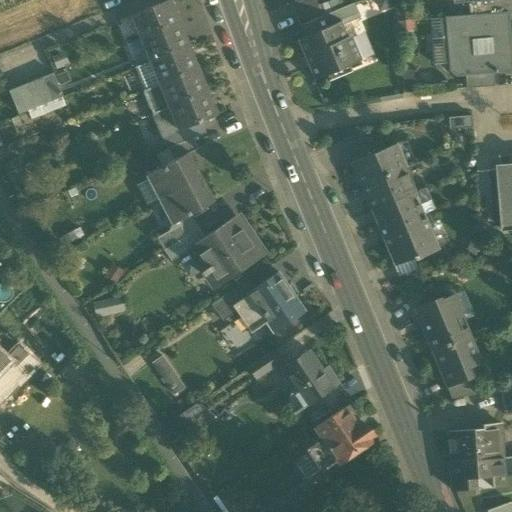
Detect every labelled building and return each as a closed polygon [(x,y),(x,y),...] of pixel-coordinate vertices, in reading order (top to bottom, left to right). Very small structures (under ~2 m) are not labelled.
[(131,15),(141,38),(178,23),(169,0),(131,15)] [(326,15),(321,17),(314,0),(299,0),(296,1),(290,4),(299,26),(304,37),(330,26),(326,15)] [(392,0),(373,0),(379,13),(395,6),(392,0)] [(469,4),(469,16),(502,14),(501,1),(469,4)] [(359,18),(353,3),(326,15),(330,26),(341,21),(343,25),(359,18)] [(449,72),(455,78),(465,77),(493,75),(511,72),(511,61),(511,59),(508,56),(507,46),(511,45),(509,31),(506,31),(506,26),(507,26),(506,15),(508,15),(508,13),(502,14),(469,16),(444,19),(448,64),(449,72)] [(361,17),(359,18),(343,25),(347,37),(351,35),(362,61),(349,66),(352,72),(379,61),(361,17)] [(433,66),(448,64),(444,19),(429,20),(433,66)] [(296,40),(313,81),(349,66),(362,61),(351,35),(347,37),(343,25),(341,21),(330,26),(304,37),(296,40)] [(141,38),(150,61),(187,46),(178,23),(141,38)] [(126,44),(135,67),(150,61),(141,38),(126,44)] [(135,67),(144,90),(197,69),(187,46),(150,61),(135,67)] [(64,52),(51,57),(56,70),(69,65),(64,52)] [(163,105),(164,109),(206,93),(197,69),(144,90),(143,91),(151,110),(163,105)] [(402,73),(403,95),(413,93),(416,93),(414,72),(402,73)] [(53,74),(42,79),(31,83),(20,88),(9,92),(18,116),(28,112),(29,111),(40,107),(52,102),(62,98),(63,97),(53,74)] [(465,77),(466,89),(493,87),(493,75),(465,77)] [(215,116),(206,93),(164,109),(152,114),(152,115),(161,138),(178,131),(202,121),(215,116)] [(29,111),(28,112),(31,120),(65,107),(62,98),(52,102),(40,107),(29,111)] [(151,110),(152,114),(164,109),(163,105),(151,110)] [(448,118),(449,130),(471,128),(470,117),(448,118)] [(202,121),(178,131),(161,138),(166,148),(166,149),(168,148),(173,162),(187,154),(188,156),(198,150),(193,138),(206,132),(202,122),(202,121)] [(341,142),(350,163),(372,154),(364,133),(341,142)] [(350,163),(360,187),(405,169),(395,145),(372,154),(350,163)] [(156,156),(162,168),(173,162),(168,148),(166,149),(156,156)] [(147,179),(158,200),(200,178),(188,156),(187,154),(173,162),(162,168),(146,176),(147,179)] [(2,162),(7,174),(24,167),(19,155),(2,162)] [(24,167),(7,174),(12,185),(29,178),(24,167)] [(511,167),(498,169),(503,228),(511,227),(511,167)] [(360,187),(370,211),(414,192),(405,169),(360,187)] [(214,204),(200,178),(158,200),(172,226),(176,224),(191,216),(214,204)] [(158,200),(147,179),(135,186),(146,206),(158,200)] [(435,241),(437,248),(449,243),(439,219),(433,222),(429,213),(436,210),(426,188),(414,192),(435,241)] [(435,241),(414,192),(370,211),(393,266),(412,258),(413,261),(417,259),(416,256),(426,252),(424,246),(435,241)] [(163,251),(172,263),(187,251),(206,238),(198,227),(191,216),(176,224),(178,228),(157,239),(163,251)] [(211,271),(221,286),(267,254),(251,229),(243,234),(233,219),(206,238),(187,251),(204,276),(211,271)] [(84,236),(80,227),(60,238),(65,246),(84,236)] [(424,246),(426,252),(437,248),(435,241),(424,246)] [(393,266),(398,277),(417,269),(413,261),(412,258),(393,266)] [(103,277),(115,285),(123,271),(112,264),(103,277)] [(233,308),(251,334),(252,333),(249,328),(264,318),(272,330),(271,331),(272,333),(305,310),(304,309),(303,310),(280,277),(281,276),(280,274),(255,291),(232,307),(233,308)] [(212,306),(223,322),(231,316),(228,312),(233,308),(232,307),(255,291),(248,281),(212,306)] [(463,316),(464,320),(474,316),(464,291),(448,297),(457,319),(463,316)] [(123,296),(92,303),(95,319),(127,312),(123,296)] [(412,309),(430,354),(471,337),(464,320),(463,316),(457,319),(448,297),(441,300),(440,298),(412,309)] [(483,364),(471,337),(430,354),(440,377),(446,374),(450,385),(445,388),(445,389),(446,389),(473,378),(469,369),(483,364)] [(19,345),(5,361),(0,355),(0,397),(21,375),(19,373),(33,358),(19,345)] [(304,405),(305,407),(338,384),(327,368),(322,371),(309,352),(281,371),(304,405)] [(248,368),(256,380),(278,365),(270,353),(248,368)] [(152,364),(163,378),(173,371),(163,357),(152,364)] [(77,372),(65,358),(54,367),(67,381),(77,372)] [(173,371),(163,378),(174,394),(185,387),(173,371)] [(440,377),(445,388),(450,385),(446,374),(440,377)] [(446,389),(451,400),(471,396),(480,395),(473,378),(446,389)] [(511,389),(500,391),(504,415),(511,413),(511,389)] [(315,427),(323,439),(307,450),(308,452),(320,470),(322,472),(338,461),(339,463),(370,442),(368,439),(373,436),(364,424),(360,427),(346,407),(315,427)] [(483,430),(473,431),(474,460),(503,458),(499,423),(483,425),(483,430)] [(450,462),(474,460),(473,431),(447,433),(450,462)] [(293,462),(305,480),(320,470),(308,452),(293,462)] [(511,457),(503,458),(504,477),(511,476),(511,457)] [(505,486),(504,477),(503,458),(474,460),(450,462),(452,490),(505,486)] [(297,485),(306,497),(328,482),(322,472),(320,470),(305,480),(297,485)] [(252,490),(238,493),(241,509),(255,506),(252,490)] [(487,510),(488,511),(511,511),(511,501),(511,502),(487,510)]
